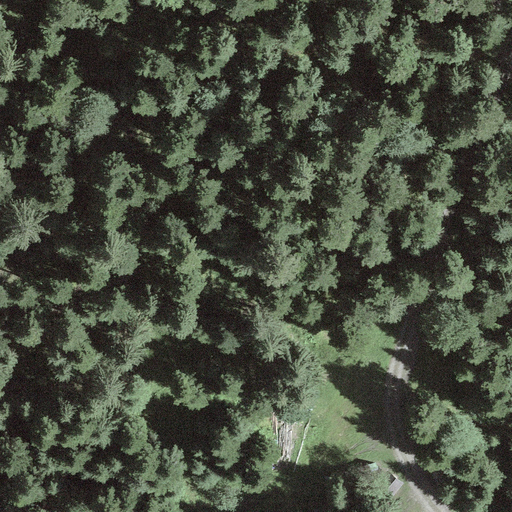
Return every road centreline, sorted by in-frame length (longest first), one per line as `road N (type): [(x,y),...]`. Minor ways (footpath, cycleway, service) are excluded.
road 1 (track): [(511,86),(421,297),(394,386),(401,447),(438,511)]
road 2 (track): [(400,354),(465,409),(511,427)]
